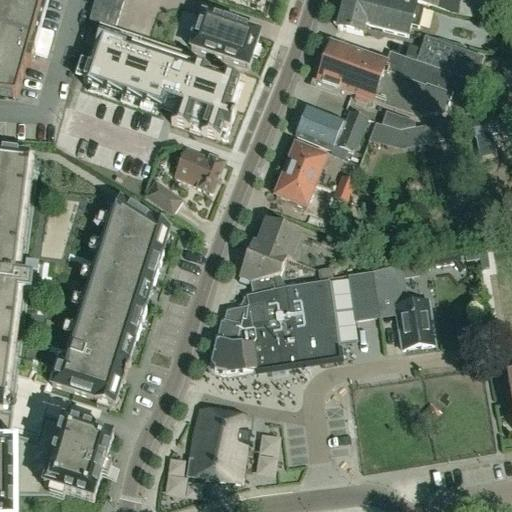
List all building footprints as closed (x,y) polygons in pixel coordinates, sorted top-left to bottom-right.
[(0,0),(0,99),(15,102),(21,83),(25,69),(31,70),(35,58),(29,56),(44,0),(0,0)] [(95,0),(89,22),(115,31),(125,0),(95,0)] [(413,0),(389,0),(388,3),(378,0),(345,0),(338,30),(338,31),(362,37),(365,29),(408,39),(411,28),(419,30),(423,11),(412,8),(413,3),(413,0)] [(413,0),(413,3),(453,17),(480,23),(498,20),(501,5),(474,0),(413,0)] [(194,26),(190,38),(195,40),(191,51),(248,71),(252,59),(256,47),(260,35),(203,16),(199,27),(194,26)] [(408,49),(405,59),(465,80),(465,82),(475,85),(483,61),(424,40),(420,52),(408,49)] [(97,41),(82,84),(159,112),(160,110),(173,115),(169,126),(206,139),(209,128),(226,133),(233,115),(228,113),(238,83),(191,66),(188,74),(97,41)] [(465,80),(405,59),(404,61),(389,56),(386,66),(331,46),(317,86),(357,100),(355,103),(365,106),(366,103),(417,120),(444,115),(455,123),(465,120),(464,110),(462,110),(465,82),(465,80)] [(511,62),(500,64),(505,98),(511,96),(511,62)] [(354,155),(368,122),(351,115),(350,115),(345,125),(319,115),(319,113),(314,111),(312,112),(308,110),(297,140),(331,154),(334,147),(354,155)] [(386,116),(382,128),(396,133),(415,131),(415,126),(386,116)] [(396,133),(382,128),(380,128),(375,146),(400,153),(457,141),(454,122),(446,124),(445,120),(434,122),(435,127),(415,131),(396,133)] [(283,173),(316,186),(326,161),(296,149),(291,161),(287,163),(283,173)] [(224,167),(210,161),(210,162),(186,152),(182,161),(178,159),(173,170),(178,172),(174,181),(197,191),(196,192),(211,198),(224,167)] [(0,414),(2,415),(18,294),(30,296),(32,282),(19,280),(35,159),(0,154),(0,414)] [(316,186),(283,173),(278,184),(280,187),(275,200),(306,211),(309,203),(326,209),(332,193),(315,187),(316,186)] [(342,180),(338,189),(351,194),(352,194),(356,185),(342,180)] [(183,204),(154,184),(144,199),(173,219),(183,204)] [(351,194),(338,189),(333,201),(347,207),(352,194),(351,194)] [(124,387),(130,367),(131,366),(128,365),(135,342),(137,343),(147,313),(145,312),(153,287),(154,288),(164,258),(162,258),(170,234),(170,233),(152,221),(152,222),(113,197),(51,389),(95,403),(114,409),(122,386),(124,387)] [(267,225),(257,249),(287,261),(295,264),(300,251),(296,249),(300,238),(267,225)] [(322,248),(347,257),(352,245),(326,236),(322,248)] [(254,247),(240,281),(250,284),(253,299),(276,295),(273,280),(279,279),(287,261),(257,249),(254,247)] [(477,263),(477,262),(476,252),(475,249),(462,251),(464,265),(477,263)] [(454,259),(431,264),(432,272),(451,268),(457,276),(465,271),(454,259)] [(401,269),(371,275),(372,276),(376,306),(394,303),(397,319),(402,353),(434,348),(427,305),(413,307),(412,302),(409,299),(406,298),(401,269)] [(331,272),(317,274),(319,284),(333,282),(331,272)] [(372,276),(348,279),(348,283),(354,326),(379,322),(376,306),(372,276)] [(211,369),(210,371),(211,372),(212,371),(214,375),(213,376),(214,377),(215,376),(226,378),(323,365),(321,354),(337,352),(336,346),(356,343),(354,326),(348,283),(328,286),(277,294),(276,295),(253,299),(248,300),(250,310),(227,315),(224,325),(223,325),(212,369),(211,369)] [(431,429),(441,414),(431,407),(420,421),(431,429)] [(192,445),(187,480),(238,488),(244,450),(247,450),(249,440),(246,439),(248,424),(199,416),(192,445)] [(93,505),(113,440),(64,425),(44,490),(93,505)] [(0,449),(0,511),(13,511),(13,449),(0,449)]
